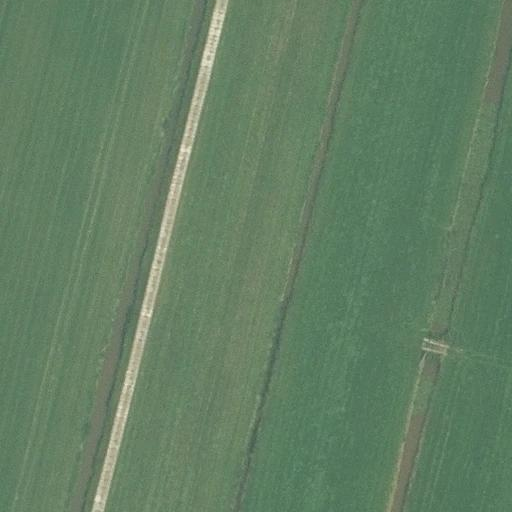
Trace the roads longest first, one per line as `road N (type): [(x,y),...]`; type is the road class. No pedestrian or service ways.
road 1 (track): [(220,0),(101,511)]
road 2 (track): [(425,193),(399,307),(418,342),(511,364)]
